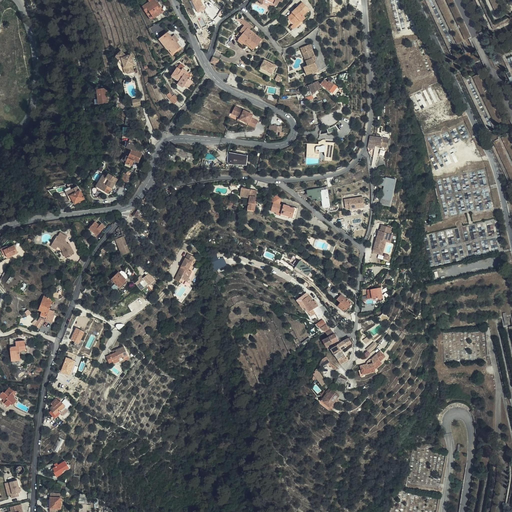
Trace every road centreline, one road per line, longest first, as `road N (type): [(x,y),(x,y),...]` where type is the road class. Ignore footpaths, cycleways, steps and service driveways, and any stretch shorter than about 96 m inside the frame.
road 1 (residential): [(127,207),(90,256),(45,379),(33,511)]
road 2 (tertiary): [(144,188),(170,139),(282,145),(292,136),(287,118),(224,86),(203,61)]
road 3 (unclassified): [(416,0),(489,153),(511,237)]
road 4 (unclassified): [(273,179),(336,174),(362,151),(370,121),(362,0)]
road 5 (residential): [(273,179),(361,247),(355,353),(346,368)]
road 6 (tertiary): [(0,147),(21,128),(35,93),(35,48),(18,0)]
road 7 (unclassified): [(144,188),(273,179)]
road 8 (tertiary): [(0,231),(127,207)]
